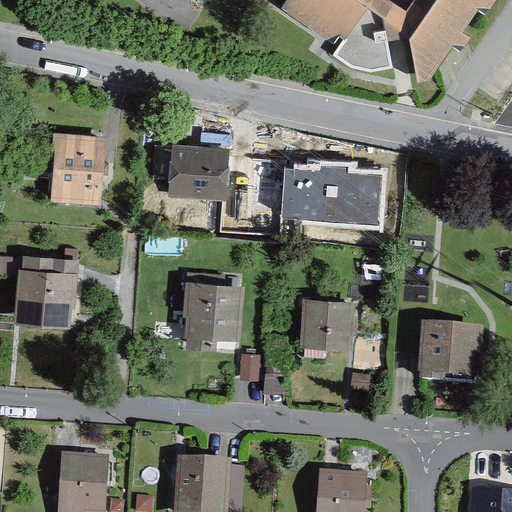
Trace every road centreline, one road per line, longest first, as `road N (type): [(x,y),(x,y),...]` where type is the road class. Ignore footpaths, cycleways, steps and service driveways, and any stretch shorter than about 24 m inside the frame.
road 1 (residential): [(511,151),(0,36)]
road 2 (residential): [(427,434),(0,402)]
